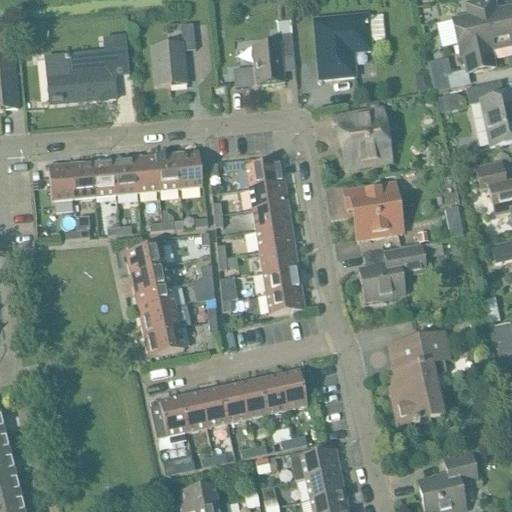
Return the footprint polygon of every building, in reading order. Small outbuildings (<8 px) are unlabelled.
[(454,39),(511,26),(511,8),(495,12),(493,0),(464,7),(467,18),(451,22),(454,39)] [(370,55),(369,43),(383,42),(381,18),(367,19),(367,17),(311,22),(317,84),(354,81),(352,57),(370,55)] [(293,61),(292,58),(290,37),(289,23),(276,24),(278,46),(250,49),(254,90),(284,87),(281,62),(293,61)] [(490,53),(511,47),(511,26),(454,39),(459,60),(462,59),(466,76),(493,70),(490,53)] [(149,52),(153,91),(186,88),(183,55),(194,54),(192,28),(180,29),(181,48),(149,52)] [(104,56),(44,62),(49,109),(114,102),(112,80),(127,78),(123,41),(103,43),(104,56)] [(13,64),(0,65),(0,114),(17,113),(13,64)] [(429,70),(431,80),(441,78),(439,68),(429,70)] [(426,74),(413,76),(417,95),(430,92),(426,74)] [(511,144),(511,96),(500,98),(498,86),(466,93),(469,106),(479,104),(489,149),(511,144)] [(380,112),(378,112),(330,120),(334,141),(339,140),(344,173),(389,166),(380,112)] [(175,157),(179,194),(201,192),(197,155),(175,157)] [(154,159),(157,196),(179,194),(175,157),(154,159)] [(133,161),(136,198),(157,196),(154,159),(133,161)] [(111,163),(115,200),(136,198),(133,161),(111,163)] [(90,165),(94,202),(115,200),(111,163),(90,165)] [(69,167),(73,204),(94,202),(90,165),(69,167)] [(243,171),(246,193),(284,187),(280,165),(243,171)] [(50,207),(73,204),(69,167),(46,169),(50,207)] [(511,184),(503,186),(499,167),(475,172),(479,194),(487,192),(493,220),(508,217),(509,220),(511,220),(511,224),(511,223),(511,184)] [(209,181),(217,180),(225,175),(230,168),(216,170),(216,168),(208,168),(209,181)] [(246,193),(250,213),(287,207),(284,187),(246,193)] [(392,187),(343,195),(346,214),(351,213),(356,245),(400,237),(392,187)] [(212,207),(213,219),(220,217),(221,217),(220,207),(212,207)] [(250,213),(253,233),(254,233),(290,228),(287,207),(250,213)] [(222,231),(221,217),(220,217),(213,219),(214,232),(222,231)] [(128,220),(117,221),(118,231),(119,239),(130,238),(128,220)] [(194,224),(194,231),(207,230),(206,223),(194,224)] [(160,227),(161,235),(173,233),(172,226),(160,227)] [(149,236),(161,235),(160,227),(148,228),(149,236)] [(253,233),(256,255),(294,249),(290,228),(254,233),(253,233)] [(460,228),(447,231),(449,240),(462,238),(460,228)] [(106,240),(119,239),(118,231),(106,232),(106,240)] [(76,234),(77,242),(88,241),(88,233),(76,234)] [(64,244),(77,242),(76,234),(64,236),(64,244)] [(425,234),(416,236),(418,245),(427,243),(425,234)] [(199,238),(200,249),(208,249),(207,237),(199,238)] [(511,246),(490,251),(494,267),(511,262),(511,246)] [(123,256),(128,277),(165,269),(160,247),(123,256)] [(216,250),(216,261),(224,260),(224,249),(216,250)] [(256,255),(260,277),(297,271),(294,249),(256,255)] [(401,280),(425,275),(427,275),(422,249),(363,260),(365,271),(356,273),(363,306),(377,303),(378,305),(389,302),(389,301),(404,298),(401,280)] [(225,262),(224,260),(216,261),(217,274),(226,273),(225,262)] [(128,277),(132,297),(169,289),(165,269),(128,277)] [(197,280),(197,282),(203,281),(211,281),(210,269),(196,271),(197,280)] [(260,277),(263,297),(300,291),(297,271),(260,277)] [(212,293),(211,281),(203,281),(197,282),(198,283),(203,283),(205,294),(212,293)] [(132,297),(137,319),(173,310),(174,309),(169,289),(132,297)] [(304,314),(300,291),(263,297),(267,320),(304,314)] [(219,292),(220,304),(228,303),(227,292),(219,292)] [(496,301),(482,303),(485,326),(499,324),(496,301)] [(229,316),(228,303),(220,304),(221,316),(229,316)] [(137,319),(142,339),(178,331),(174,309),(173,310),(137,319)] [(206,313),(207,324),(215,324),(214,312),(206,313)] [(216,336),(215,324),(207,324),(208,337),(216,336)] [(230,325),(223,326),(224,334),(231,333),(230,325)] [(183,354),(178,331),(142,339),(147,362),(183,354)] [(387,349),(393,373),(387,374),(394,403),(390,404),(396,430),(442,419),(433,380),(445,377),(442,364),(448,363),(442,337),(387,349)] [(511,395),(511,344),(495,349),(502,374),(507,373),(511,395)] [(278,379),(286,415),(306,411),(298,374),(278,379)] [(259,383),(267,420),(286,415),(278,379),(259,383)] [(237,388),(246,424),(267,420),(259,383),(237,388)] [(218,392),(226,429),(246,424),(237,388),(218,392)] [(197,397),(206,433),(226,429),(218,392),(197,397)] [(179,401),(186,437),(206,433),(197,397),(179,401)] [(165,442),(186,437),(179,401),(157,405),(165,442)] [(156,402),(148,404),(149,411),(157,409),(156,402)] [(485,433),(468,437),(471,453),(489,449),(485,433)] [(0,437),(0,461),(8,459),(3,437),(0,437)] [(292,443),(294,452),(306,449),(304,440),(292,443)] [(279,446),(281,455),(294,452),(292,443),(279,446)] [(252,451),(255,461),(266,458),(264,449),(252,451)] [(239,454),(241,464),(255,461),(252,451),(239,454)] [(294,484),(302,482),(302,483),(339,474),(335,454),(303,461),(301,454),(288,457),(294,484)] [(213,460),(216,469),(226,467),(224,458),(213,460)] [(432,480),(432,482),(416,485),(422,511),(463,511),(458,489),(476,485),(470,458),(443,465),(446,477),(432,480)] [(0,461),(0,483),(14,479),(8,459),(0,461)] [(199,463),(201,472),(216,469),(213,460),(199,463)] [(263,464),(254,465),(255,470),(257,479),(269,476),(267,467),(264,468),(263,464)] [(179,467),(181,477),(194,474),(192,465),(179,467)] [(302,483),(307,503),(344,495),(339,474),(302,483)] [(0,483),(0,504),(19,500),(14,479),(0,483)] [(176,496),(179,511),(205,511),(217,509),(213,488),(176,496)] [(243,496),(244,504),(256,501),(255,494),(243,496)] [(307,503),(308,511),(347,511),(344,495),(307,503)] [(0,504),(0,511),(21,511),(19,500),(0,504)] [(249,511),(258,510),(256,501),(244,504),(245,511),(249,511)] [(264,511),(265,511),(276,510),(277,510),(275,502),(263,505),(264,511)]
